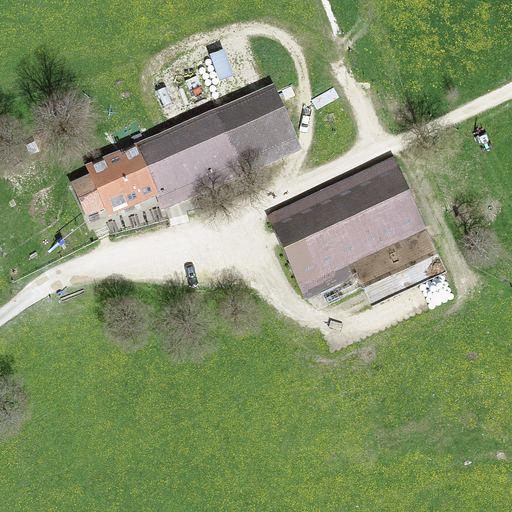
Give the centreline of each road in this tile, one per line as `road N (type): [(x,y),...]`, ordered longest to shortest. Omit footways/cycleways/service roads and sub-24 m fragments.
road 1 (unclassified): [(0,321),(45,285),(114,252),(207,225),(384,151)]
road 2 (track): [(384,151),(511,90)]
